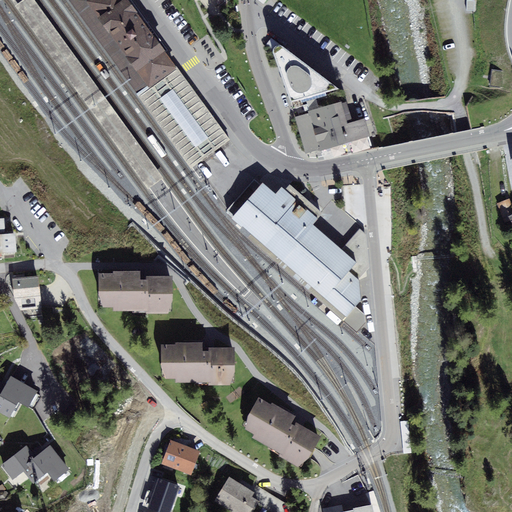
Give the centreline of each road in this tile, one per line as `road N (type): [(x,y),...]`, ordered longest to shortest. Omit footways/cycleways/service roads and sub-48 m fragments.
road 1 (residential): [(366,159),(390,438),(315,484)]
road 2 (residential): [(282,163),(253,144),(143,0)]
road 3 (residential): [(178,414),(97,328),(57,264)]
road 4 (residential): [(282,163),(284,133),(256,63),(245,0)]
road 5 (residential): [(315,484),(274,480),(178,414)]
road 6 (residential): [(511,128),(366,159)]
